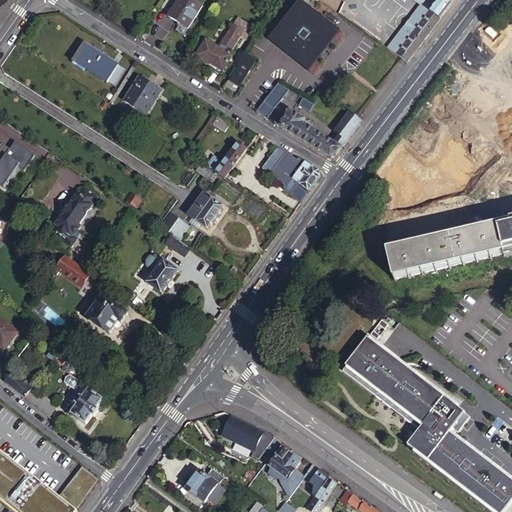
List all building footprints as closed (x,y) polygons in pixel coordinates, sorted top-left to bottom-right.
[(186,25),(200,2),(196,0),(177,0),(169,14),(186,25)] [(311,69),(343,29),(305,0),(300,0),(271,37),(311,69)] [(414,32),(419,26),(437,1),(436,0),(422,0),(387,47),(397,55),(414,32)] [(429,33),(454,0),(436,0),(437,1),(419,26),(414,32),(397,55),(407,62),(424,40),(429,33)] [(202,4),(200,2),(186,25),(189,27),(202,4)] [(238,16),(234,24),(242,29),(246,21),(238,16)] [(244,30),(241,34),(244,36),(252,25),(246,21),(242,29),(244,30)] [(220,46),(229,51),(231,48),(232,48),(241,34),(244,30),(242,29),(234,24),(220,46)] [(233,54),(229,51),(220,46),(207,38),(198,53),(224,68),(233,54)] [(107,80),(116,66),(117,64),(86,45),(76,63),(106,82),(107,80)] [(256,60),(246,53),(242,59),(248,63),(244,70),(236,83),(240,86),(256,60)] [(248,63),(242,59),(238,66),(244,70),(248,63)] [(123,70),(116,66),(107,80),(114,84),(123,70)] [(230,79),(236,83),(244,70),(238,66),(230,79)] [(159,91),(141,79),(126,102),(145,113),(159,91)] [(473,85),(472,85),(471,86),(470,87),(469,88),(469,89),(469,90),(470,92),(471,94),(473,96),(474,98),(478,103),(485,108),(492,112),(495,113),(495,112),(497,113),(499,113),(501,113),(502,112),(503,110),(503,106),(500,102),(497,97),(494,95),(488,90),(486,89),(483,87),(481,87),(473,85)] [(337,155),(363,120),(352,113),(333,139),(304,121),(306,119),(291,109),(281,125),(331,155),(337,155)] [(229,125),(218,117),(213,124),(225,131),(229,125)] [(214,173),(224,180),(246,149),(237,142),(214,173)] [(35,156),(19,145),(14,153),(2,145),(0,148),(0,186),(4,189),(18,168),(24,172),(35,156)] [(209,153),(198,146),(193,153),(204,159),(209,153)] [(271,176),(286,154),(278,149),(264,170),(271,176)] [(320,177),(319,172),(299,159),(298,159),(297,161),(286,154),(271,176),(284,186),(285,192),(301,204),(320,177)] [(212,173),(200,165),(195,172),(207,180),(212,173)] [(103,191),(94,185),(91,190),(100,195),(103,191)] [(87,216),(89,213),(98,200),(85,192),(79,200),(78,199),(56,229),(74,241),(81,230),(79,229),(87,216)] [(207,229),(224,207),(213,199),(212,201),(205,197),(191,215),(197,220),(197,222),(207,229)] [(499,221),(511,218),(509,210),(497,213),(499,221)] [(163,229),(171,234),(180,220),(173,215),(163,229)] [(511,221),(511,218),(499,221),(500,225),(493,227),(388,253),(397,286),(511,257),(511,221)] [(180,220),(171,234),(181,241),(191,227),(180,220)] [(182,258),(189,249),(169,236),(165,242),(163,245),(182,258)] [(94,254),(88,264),(97,270),(103,260),(94,254)] [(150,265),(156,270),(163,261),(156,256),(153,254),(149,256),(147,258),(146,262),(150,265)] [(88,274),(64,256),(57,265),(82,283),(88,274)] [(177,271),(163,261),(156,270),(147,282),(160,292),(177,271)] [(242,285),(247,278),(233,268),(227,275),(242,285)] [(127,312),(102,293),(85,316),(108,332),(117,320),(120,322),(127,312)] [(0,345),(4,349),(18,331),(0,317),(0,345)] [(368,338),(343,371),(419,428),(408,444),(498,511),(511,511),(511,477),(455,435),(470,414),(368,338)] [(6,383),(26,399),(33,390),(30,387),(32,385),(26,382),(25,383),(13,374),(6,383)] [(81,391),(84,384),(76,381),(73,388),(81,391)] [(39,395),(33,390),(26,399),(49,417),(57,407),(40,393),(39,395)] [(103,400),(89,390),(84,397),(82,395),(73,406),(75,408),(71,414),(85,424),(92,416),(93,416),(98,410),(97,409),(103,400)] [(262,459),(273,436),(232,416),(221,438),(235,444),(231,453),(246,460),(249,453),(262,459)] [(301,461),(291,454),(282,447),(275,456),(277,458),(271,466),(289,479),(302,462),(301,461)] [(304,458),(293,451),(291,454),(301,461),(304,458)] [(0,502),(13,511),(77,511),(20,469),(0,452),(0,502)] [(330,477),(314,465),(309,473),(325,485),(326,484),(330,477)] [(207,476),(218,485),(224,477),(213,469),(207,476)] [(205,503),(218,485),(207,476),(201,471),(187,489),(205,503)] [(337,482),(330,477),(326,484),(333,489),(337,482)] [(326,484),(325,485),(308,511),(310,511),(317,511),(333,489),(326,484)] [(352,493),(348,490),(340,500),(347,505),(351,501),(352,498),(350,496),(352,493)] [(352,498),(351,501),(357,505),(361,499),(354,494),(352,498)] [(378,511),(361,499),(357,505),(356,507),(361,511),(378,511)] [(294,511),(296,509),(285,503),(279,511),(294,511)]
